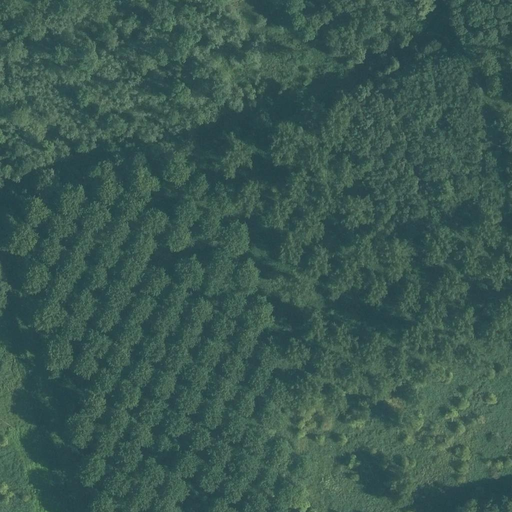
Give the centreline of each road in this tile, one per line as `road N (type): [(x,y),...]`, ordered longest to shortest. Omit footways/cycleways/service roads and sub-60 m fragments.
road 1 (track): [(0,187),(511,32)]
road 2 (track): [(73,511),(0,247)]
